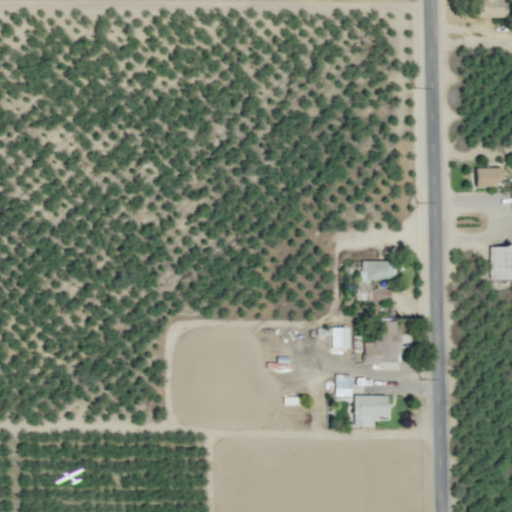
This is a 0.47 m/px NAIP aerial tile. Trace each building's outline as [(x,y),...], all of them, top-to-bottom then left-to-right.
[(473,0),(473,17),(500,17),(500,0),(473,0)] [(500,184),(500,167),(473,168),(473,185),(500,184)] [(488,279),(511,279),(511,246),(488,246),(488,279)] [(354,300),(388,300),(388,288),(366,288),(366,279),(391,279),(391,260),(359,261),(359,283),(354,283),(354,300)] [(362,362),(398,362),(397,321),(373,321),(374,342),(362,342),(362,362)] [(329,348),(346,348),(346,327),(329,327),(329,348)] [(333,396),(349,396),(349,375),(333,375),(333,396)] [(384,395),(351,396),(352,426),(371,426),(371,417),(384,417),(384,395)]
